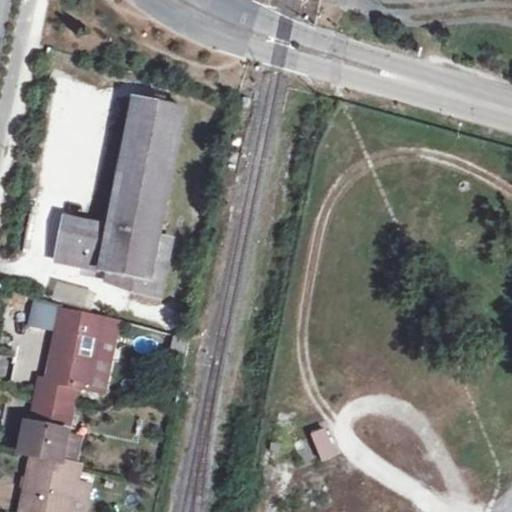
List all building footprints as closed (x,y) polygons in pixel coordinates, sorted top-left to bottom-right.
[(186,107),(139,95),(112,224),(69,215),(60,258),(132,273),(130,284),(135,285),(135,289),(163,296),(176,236),(161,233),(186,107)] [(109,317),(67,308),(58,345),(49,380),(44,379),(40,397),(77,406),(80,386),(93,389),(109,317)] [(40,397),(37,397),(34,413),(72,422),(77,406),(40,397)] [(71,430),(29,421),(21,450),(33,453),(64,460),(71,430)] [(308,434),(320,463),(336,457),(324,428),(308,434)] [(64,460),(33,453),(26,482),(19,511),(70,511),(82,463),(64,460)]
